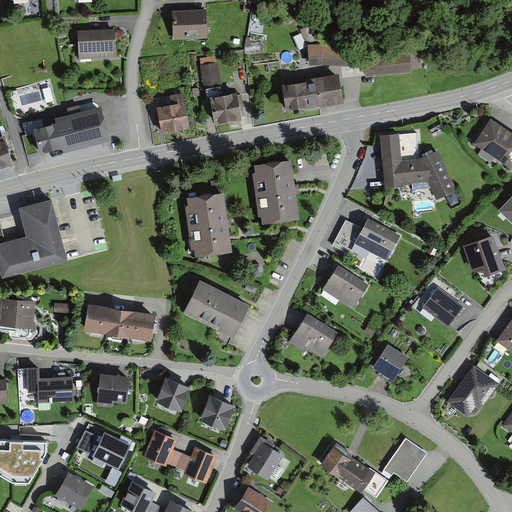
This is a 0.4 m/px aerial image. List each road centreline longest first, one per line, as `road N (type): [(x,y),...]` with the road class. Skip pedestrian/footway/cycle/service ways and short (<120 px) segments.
road 1 (residential): [(252,369),(350,165),(351,118)]
road 2 (residential): [(245,378),(0,348)]
road 3 (tertiary): [(140,157),(351,118)]
road 4 (residential): [(414,417),(511,290)]
road 5 (residential): [(148,0),(134,80),(140,157)]
road 6 (tertiary): [(351,118),(499,85)]
road 7 (residential): [(414,417),(370,397),(269,376)]
road 8 (residential): [(505,511),(470,461),(414,417)]
road 9 (residential): [(258,393),(212,511)]
